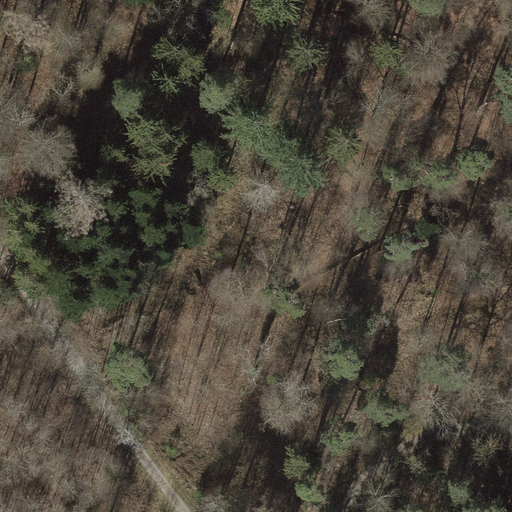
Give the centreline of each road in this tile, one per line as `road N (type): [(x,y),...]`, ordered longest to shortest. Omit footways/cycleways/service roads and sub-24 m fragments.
road 1 (track): [(0,251),(188,511)]
road 2 (track): [(337,511),(372,461),(407,439),(477,422),(511,424)]
